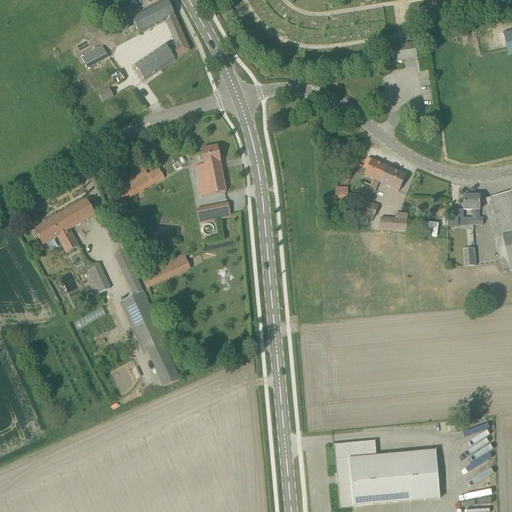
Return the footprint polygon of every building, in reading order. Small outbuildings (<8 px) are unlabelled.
[(138,52),(129,59),(145,82),(175,61),(190,51),(167,0),(165,0),(131,15),(139,32),(165,21),(175,44),(168,49),(165,45),(144,60),(138,52)] [(511,30),(503,33),(507,49),(509,56),(511,55),(511,30)] [(402,62),(400,53),(399,46),(390,47),(392,64),(402,62)] [(102,47),(81,58),(87,69),(108,58),(102,47)] [(80,100),(102,90),(91,67),(69,77),(80,100)] [(102,101),(112,96),(108,89),(98,94),(102,101)] [(195,167),(201,197),(226,192),(220,163),(221,162),(217,146),(201,150),(204,165),(195,167)] [(349,182),(357,164),(357,163),(349,159),(340,178),(349,182)] [(368,199),(376,181),(379,175),(382,176),(386,167),(371,160),(367,159),(363,167),(367,169),(364,176),(373,180),(369,189),(359,185),(355,193),(368,199)] [(379,175),(376,181),(399,192),(406,176),(386,167),(382,176),(379,175)] [(119,205),(164,178),(158,169),(148,175),(146,172),(111,192),(119,205)] [(335,204),(347,203),(347,187),(335,187),(335,204)] [(485,205),(488,215),(504,274),(511,271),(511,192),(485,199),(487,205),(485,205)] [(458,227),(463,227),(463,211),(472,211),(472,219),(470,219),(470,225),(483,225),(483,219),(479,219),(480,196),(470,196),(469,194),(465,194),(464,196),(463,196),(463,210),(458,210),(458,219),(458,227)] [(69,231),(95,216),(86,200),(34,230),(43,246),(57,238),(66,253),(78,246),(69,231)] [(360,217),(372,222),(377,207),(366,202),(360,217)] [(228,204),(203,209),(196,210),(199,224),(231,217),(228,204)] [(379,231),(406,232),(406,220),(380,218),(379,231)] [(458,227),(458,219),(448,218),(448,227),(458,227)] [(426,237),(429,222),(421,221),(418,236),(426,237)] [(428,237),(439,238),(439,222),(429,222),(428,237)] [(463,267),(475,266),(474,249),(462,250),(463,267)] [(122,274),(123,273),(127,281),(136,277),(124,252),(114,257),(122,274)] [(146,288),(190,268),(183,253),(139,273),(146,288)] [(98,289),(100,293),(110,289),(99,267),(88,272),(96,290),(98,289)] [(143,352),(146,351),(164,343),(166,342),(143,292),(120,302),(143,352)] [(375,456),(374,442),(333,446),(338,492),(340,492),(341,507),(352,506),(353,507),(439,500),(434,451),(375,456)]
